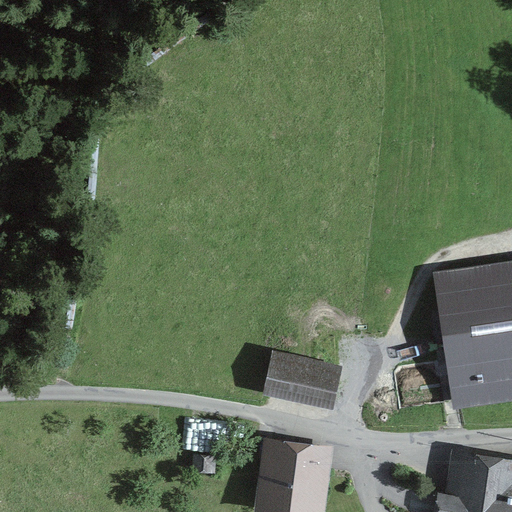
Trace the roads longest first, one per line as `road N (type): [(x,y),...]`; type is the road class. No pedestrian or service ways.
road 1 (track): [(511,433),(413,440),(189,401),(0,392)]
road 2 (track): [(511,236),(433,262),(369,378),(350,434)]
